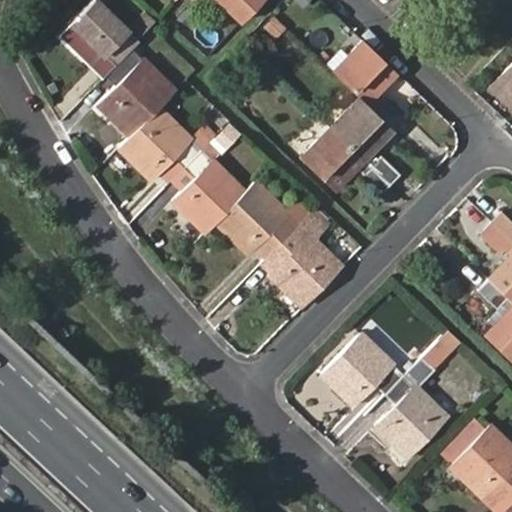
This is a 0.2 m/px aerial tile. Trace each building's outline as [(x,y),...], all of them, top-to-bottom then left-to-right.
[(94,0),(89,0),(55,37),(84,63),(96,50),(113,65),(130,46),(137,39),(94,0)] [(214,0),(238,22),(258,0),(214,0)] [(288,30),(276,19),(268,28),(279,39),(288,30)] [(392,72),(358,39),(348,50),(329,69),(356,95),(296,155),(329,188),(351,166),(358,173),(355,177),(375,196),(398,173),(377,153),(374,158),(367,150),(400,114),(380,96),(376,100),(370,95),(392,72)] [(329,69),(348,50),(339,41),(320,61),(329,69)] [(174,90),(130,46),(113,65),(102,76),(114,88),(96,106),(129,138),(120,148),(152,178),(172,157),(183,167),(193,177),(173,198),(206,230),(214,221),(248,254),(269,233),(278,242),(289,252),(268,273),(302,306),(341,265),(310,235),(297,222),(286,211),(254,180),(246,188),(214,157),(191,135),(160,105),(174,90)] [(96,50),(84,63),(100,78),(102,76),(113,65),(96,50)] [(511,54),(494,72),(496,74),(508,86),(505,89),(511,95),(511,54)] [(485,80),(488,83),(511,106),(511,105),(511,95),(505,89),(508,86),(496,74),(494,72),(485,80)] [(202,124),(191,135),(214,157),(225,145),(202,124)] [(303,194),(286,211),(297,222),(310,235),(328,217),(303,194)] [(511,223),(498,210),(487,222),(476,233),(496,252),(499,248),(506,256),(484,278),(472,291),(492,310),(495,308),(502,315),(483,335),(511,362),(511,223)] [(289,252),(278,242),(258,263),(268,273),(289,252)] [(320,374),(355,407),(375,386),(395,405),(375,426),(408,457),(447,416),(416,386),(404,375),(360,332),(320,374)] [(438,339),(404,375),(416,386),(451,350),(438,339)] [(441,454),(451,464),(485,429),(475,419),(441,454)] [(511,511),(511,454),(485,429),(451,464),(445,470),(479,502),(501,480),(510,489),(511,491),(511,508),(508,511),(511,511)] [(489,511),(510,489),(501,480),(479,502),(489,511)] [(511,491),(510,489),(489,511),(508,511),(511,508),(511,491)]
